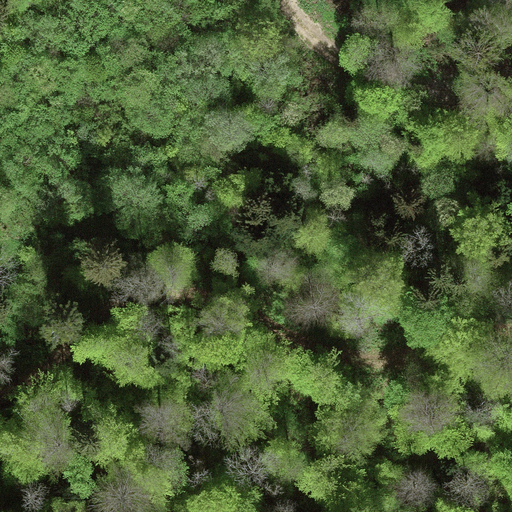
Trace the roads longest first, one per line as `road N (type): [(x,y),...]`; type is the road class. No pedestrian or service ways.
road 1 (track): [(0,396),(46,371),(125,298),(163,291),(219,301),(347,356),(387,360),(511,329)]
road 2 (track): [(511,112),(374,74),(343,58),(284,0)]
